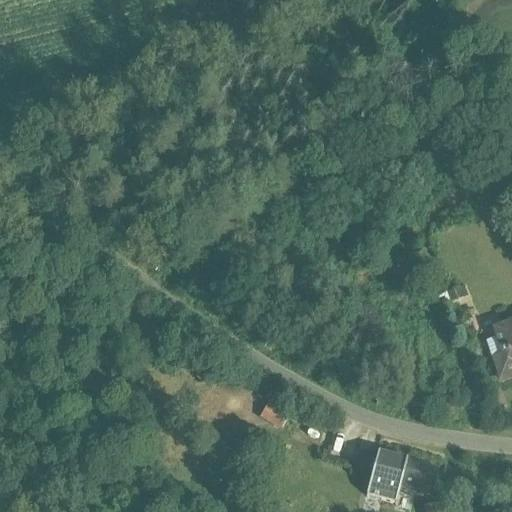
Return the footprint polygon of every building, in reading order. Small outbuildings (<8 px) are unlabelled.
[(507,222),(511,211),(511,206),(501,201),(494,216),(507,222)] [(444,305),(449,303),(450,306),(467,299),(464,289),(442,297),(444,305)] [(129,318),(137,307),(117,293),(109,305),(129,318)] [(511,324),(490,332),(493,342),(488,344),(501,384),(511,380),(511,324)] [(269,405),(260,419),(281,432),(290,417),(269,405)] [(377,456),(364,499),(396,507),(400,491),(431,499),(438,473),(377,456)]
